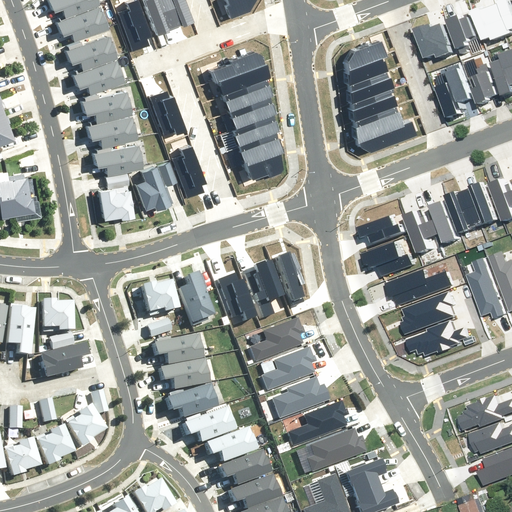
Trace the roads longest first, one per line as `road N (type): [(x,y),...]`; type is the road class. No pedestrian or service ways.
road 1 (residential): [(77,268),(39,76),(10,0)]
road 2 (residential): [(393,402),(340,289),(319,200)]
road 3 (residential): [(179,53),(243,227)]
road 4 (residential): [(319,200),(292,33)]
road 5 (residential): [(387,2),(445,153)]
road 6 (residential): [(93,267),(243,227)]
road 7 (residential): [(0,510),(95,477),(130,446)]
road 8 (residential): [(319,200),(445,153)]
road 9 (residential): [(0,373),(21,391),(125,368)]
road 10 (residential): [(511,359),(393,402)]
